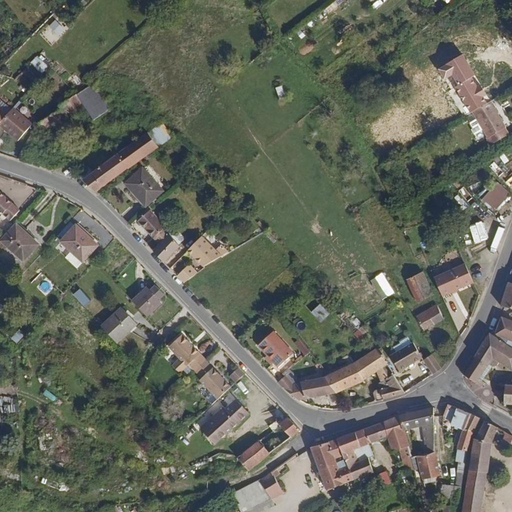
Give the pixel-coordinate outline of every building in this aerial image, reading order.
[(107,114),(88,88),(86,90),(82,85),(58,108),(61,112),(68,120),(82,110),(102,136),(116,126),(107,114)] [(504,139),(500,132),(501,131),(486,105),(467,116),(481,141),(481,142),(485,149),(504,139)] [(35,125),(15,107),(8,115),(0,124),(20,141),(35,125)] [(0,124),(8,115),(0,107),(0,124)] [(125,119),(116,107),(107,114),(116,126),(125,119)] [(56,129),(68,120),(61,112),(39,126),(38,127),(50,142),(53,140),(49,134),(53,131),(55,133),(58,131),(56,129)] [(95,196),(181,131),(170,119),(84,183),(95,196)] [(163,192),(144,168),(125,184),(143,207),(163,192)] [(493,213),(507,198),(497,188),(483,204),(493,213)] [(15,210),(0,195),(0,216),(4,221),(15,210)] [(164,231),(149,215),(136,227),(151,243),(164,231)] [(35,245),(12,223),(0,235),(0,243),(19,262),(35,245)] [(74,228),(67,234),(59,243),(80,264),(88,255),(95,248),(74,228)] [(172,257),(187,241),(180,234),(176,237),(167,228),(164,231),(151,243),(159,251),(163,247),(172,257)] [(222,258),(200,238),(198,240),(209,253),(206,256),(213,264),(222,258)] [(209,253),(198,240),(187,252),(204,270),(213,264),(206,256),(209,253)] [(164,265),(172,257),(163,247),(159,251),(155,255),(164,265)] [(176,273),(184,283),(197,271),(189,262),(176,273)] [(472,289),(463,271),(433,286),(441,304),(472,289)] [(383,272),(370,279),(381,299),(394,292),(383,272)] [(428,296),(417,273),(404,280),(416,302),(428,296)] [(151,290),(156,285),(148,277),(143,282),(139,278),(125,292),(141,308),(155,294),(151,290)] [(511,310),(511,284),(508,283),(499,307),(511,310)] [(116,341),(135,321),(120,306),(101,326),(116,341)] [(419,330),(439,320),(433,308),(412,318),(419,330)] [(511,342),(511,320),(500,316),(493,334),(503,339),(511,342)] [(292,354),(271,332),(256,348),(271,364),(264,371),(276,384),(283,377),(281,375),(294,365),(288,359),(292,354)] [(511,351),(501,343),(492,336),(488,333),(460,374),(473,383),(475,378),(477,375),(490,357),(497,363),(509,372),(511,368),(511,351)] [(503,339),(493,334),(492,336),(501,343),(503,339)] [(205,361),(179,335),(166,347),(185,366),(187,364),(194,371),(205,361)] [(390,352),(397,368),(421,359),(415,342),(390,352)] [(358,379),(378,369),(388,390),(377,393),(379,402),(403,396),(377,346),(326,376),(321,378),(326,394),(358,379)] [(431,374),(441,368),(431,353),(422,359),(431,374)] [(481,382),(480,381),(482,377),(489,367),(495,366),(497,363),(490,357),(477,375),(475,378),(473,383),(478,386),(481,382)] [(231,387),(205,361),(194,371),(201,378),(199,380),(218,399),(231,387)] [(317,369),(313,364),(309,368),(313,372),(317,369)] [(230,376),(235,381),(244,373),(238,367),(230,376)] [(326,394),(321,378),(290,385),(283,377),(276,384),(286,395),(298,400),(326,394)] [(511,381),(507,381),(507,379),(504,379),(504,381),(502,381),(502,384),(503,384),(503,398),(501,398),(501,401),(502,401),(502,403),(505,403),(505,402),(511,402),(511,381)] [(210,444),(247,413),(237,401),(226,409),(225,407),(198,430),(210,444)] [(466,452),(467,434),(458,430),(466,412),(446,404),(440,415),(447,423),(446,425),(449,426),(448,429),(452,431),(449,445),(454,447),(454,450),(466,452)] [(434,452),(433,407),(416,409),(400,414),(404,429),(418,425),(418,451),(410,453),(412,459),(418,457),(434,452)] [(467,434),(477,417),(466,412),(458,430),(467,434)] [(372,456),(368,444),(388,436),(393,448),(408,444),(404,429),(400,414),(366,428),(336,438),(352,480),(372,472),(367,458),(372,456)] [(245,470),(298,430),(288,419),(235,458),(245,470)] [(490,444),(498,428),(484,421),(473,438),(489,444),(490,444)] [(506,447),(511,437),(511,434),(506,431),(498,446),(506,447)] [(352,480),(336,438),(329,441),(346,483),(352,480)] [(486,474),(489,444),(473,438),(472,439),(469,473),(486,474)] [(346,483),(329,441),(313,446),(312,447),(329,491),(346,484),(346,483)] [(442,473),(434,452),(418,457),(426,480),(442,473)] [(409,469),(407,463),(396,467),(398,473),(409,469)] [(281,490),(271,472),(260,480),(269,497),(281,490)] [(482,511),(486,474),(469,473),(465,511),(482,511)] [(378,487),(396,480),(394,476),(387,479),(386,476),(375,480),(378,487)] [(269,497),(260,480),(232,495),(240,511),(257,511),(273,503),(269,497)] [(462,498),(463,486),(448,485),(447,497),(462,498)]
